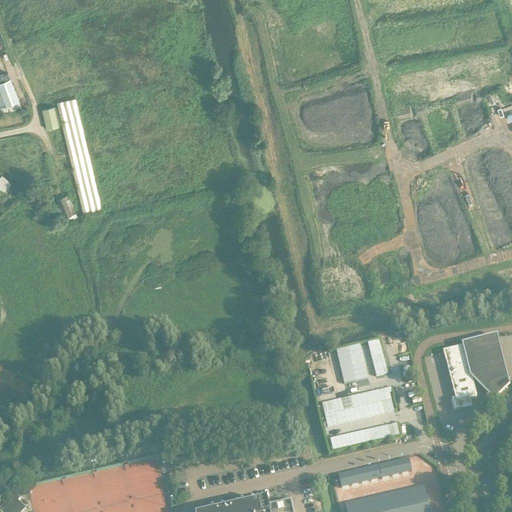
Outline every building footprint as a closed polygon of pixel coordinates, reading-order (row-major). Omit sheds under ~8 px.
[(19,100),(8,73),(0,75),(0,88),(6,104),(0,107),(2,113),(21,107),(18,101),(19,100)] [(83,213),(103,209),(76,97),(57,101),(83,213)] [(58,126),(54,106),(42,109),(46,129),(58,126)] [(11,183),(1,175),(0,176),(0,187),(4,191),(11,183)] [(76,213),(68,194),(57,199),(64,217),(76,213)] [(471,376),(472,379),(495,404),(511,388),(499,338),(464,347),(467,357),(466,357),(471,375),(472,376),(471,376)] [(472,379),(471,376),(472,376),(471,375),(466,357),(467,357),(464,347),(463,347),(443,352),(446,362),(455,400),(452,400),(454,411),(471,407),(469,399),(476,397),(472,379)] [(327,425),(395,414),(392,400),(387,401),(385,391),(323,401),(327,425)] [(398,425),(331,437),(333,449),(400,436),(398,425)] [(409,460),(338,477),(341,488),(411,472),(409,460)] [(345,506),(346,511),(429,511),(423,486),(345,506)] [(20,501),(16,497),(1,511),(23,511),(25,510),(18,503),(20,501)] [(293,511),(291,501),(267,506),(266,501),(218,511),(293,511)]
